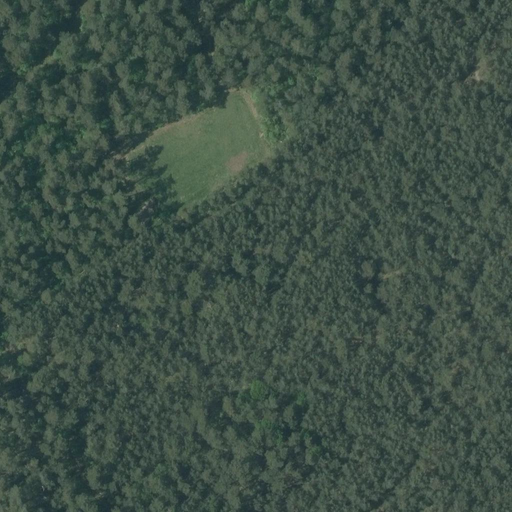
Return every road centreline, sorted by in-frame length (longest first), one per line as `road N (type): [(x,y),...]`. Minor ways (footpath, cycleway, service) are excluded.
road 1 (track): [(109,511),(0,346)]
road 2 (track): [(0,94),(82,0)]
